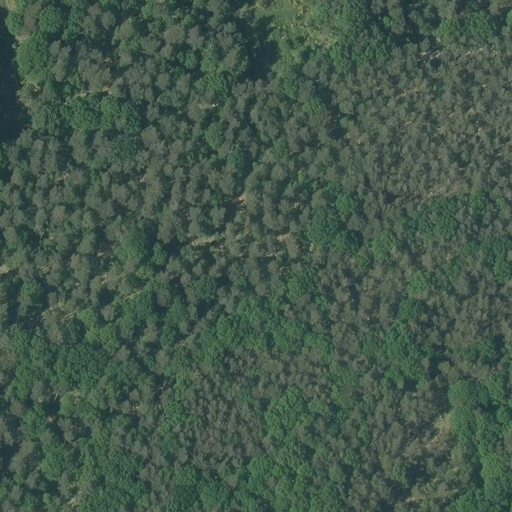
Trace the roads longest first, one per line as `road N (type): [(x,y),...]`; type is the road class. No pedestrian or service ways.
road 1 (track): [(110,511),(131,453),(172,403),(203,341),(292,290),(392,216),(451,197),(511,196)]
road 2 (track): [(162,112),(511,39)]
road 3 (track): [(0,144),(162,112)]
road 4 (track): [(368,231),(334,75)]
